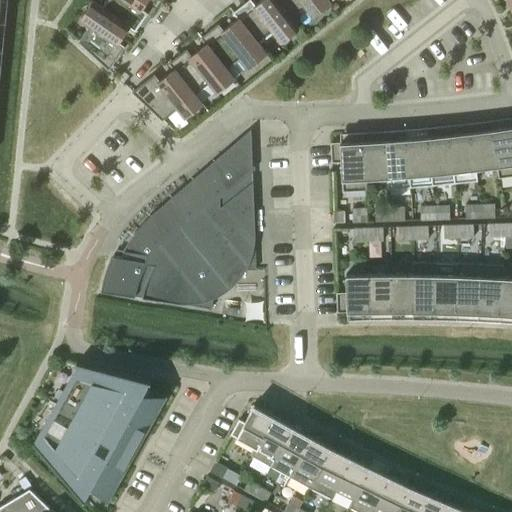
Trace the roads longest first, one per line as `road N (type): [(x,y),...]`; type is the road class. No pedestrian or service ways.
road 1 (residential): [(307,382),(299,112)]
road 2 (residential): [(307,382),(229,383),(153,511)]
road 3 (residential): [(299,112),(241,111),(111,214)]
road 4 (residential): [(511,100),(299,112)]
road 5 (residential): [(511,397),(307,382)]
